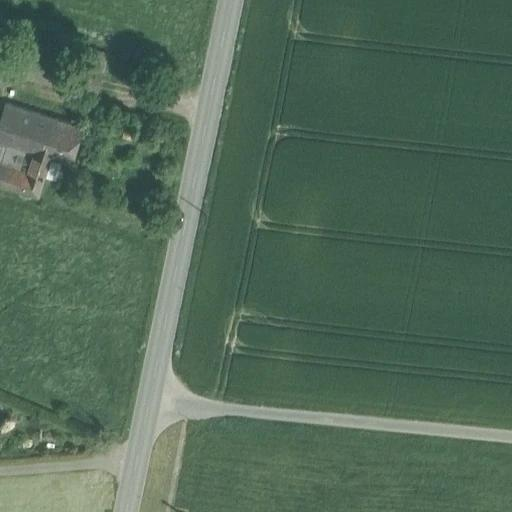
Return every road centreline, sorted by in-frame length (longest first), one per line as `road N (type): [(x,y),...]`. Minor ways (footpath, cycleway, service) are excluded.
road 1 (tertiary): [(231,0),(149,400)]
road 2 (unclassified): [(511,434),(149,400)]
